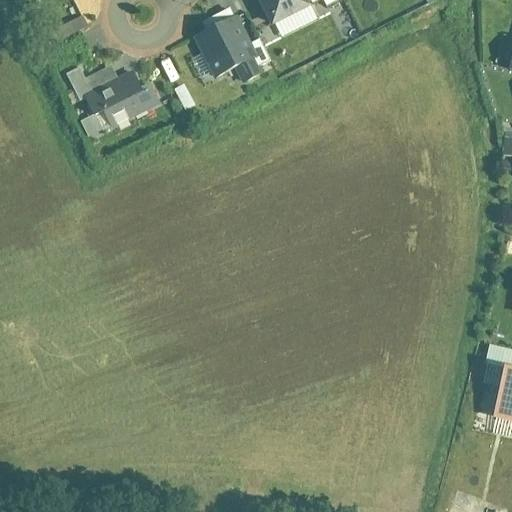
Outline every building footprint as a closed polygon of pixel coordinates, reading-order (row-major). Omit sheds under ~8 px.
[(261,0),(279,34),(320,15),(318,9),(327,5),(330,12),(347,5),(344,0),(261,0)] [(209,39),(198,44),(206,59),(194,64),(207,90),(243,81),(248,94),(270,82),(267,73),(276,69),(263,47),(256,51),(236,15),(205,31),(209,39)] [(91,32),(87,21),(63,33),(68,44),(91,32)] [(85,107),(89,105),(98,123),(85,128),(91,143),(157,113),(140,77),(121,84),(115,73),(89,85),(84,75),(71,81),(85,107)] [(511,379),(511,380),(501,426),(511,428),(511,379)]
